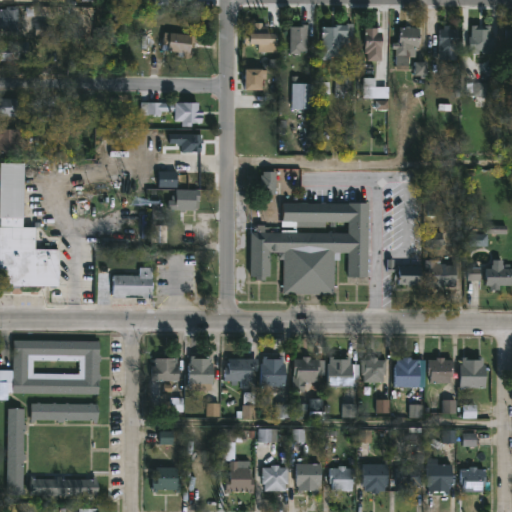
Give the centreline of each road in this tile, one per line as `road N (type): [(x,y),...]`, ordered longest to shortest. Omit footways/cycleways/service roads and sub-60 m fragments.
road 1 (tertiary): [(511,327),(0,324)]
road 2 (residential): [(233,0),(237,325)]
road 3 (residential): [(233,87),(0,81)]
road 4 (residential): [(133,325),(130,511)]
road 5 (residential): [(507,327),(506,511)]
road 6 (residential): [(511,1),(353,0)]
